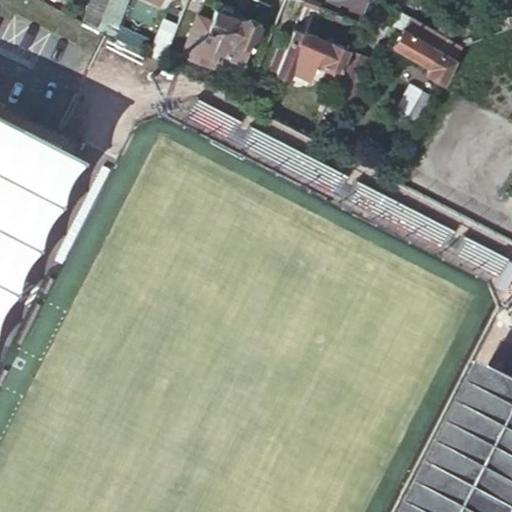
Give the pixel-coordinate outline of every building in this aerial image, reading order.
[(97,24),(105,0),(87,0),(81,18),(97,24)] [(105,0),(97,24),(96,27),(112,32),(123,0),(105,0)] [(195,15),(200,0),(184,0),(181,9),(195,15)] [(409,16),(443,35),(449,23),(411,2),(405,14),(409,16)] [(215,8),(211,6),(203,27),(215,32),(205,56),(212,58),(216,45),(238,54),(242,44),(245,44),(253,21),(237,15),(237,17),(227,13),(229,9),(227,7),(219,3),(216,6),(215,8)] [(511,13),(497,15),(498,28),(511,23),(511,13)] [(426,65),(443,35),(409,16),(401,29),(398,27),(389,45),(426,65)] [(317,83),(329,86),(343,49),(344,47),(327,40),(326,41),(303,32),(302,32),(292,30),(284,49),(295,53),(290,69),(297,72),(299,66),(309,71),(312,62),(318,65),(320,63),(324,65),(317,83)] [(114,42),(97,49),(102,60),(119,53),(114,42)] [(343,49),(329,86),(340,91),(355,54),(343,49)] [(187,115),(498,274),(509,252),(199,93),(187,115)] [(56,130),(0,101),(0,162),(56,191),(81,142),(56,130)] [(0,301),(56,191),(0,162),(0,301)] [(511,511),(511,367),(503,363),(497,375),(474,420),(466,416),(441,464),(449,468),(426,511),(511,511)]
